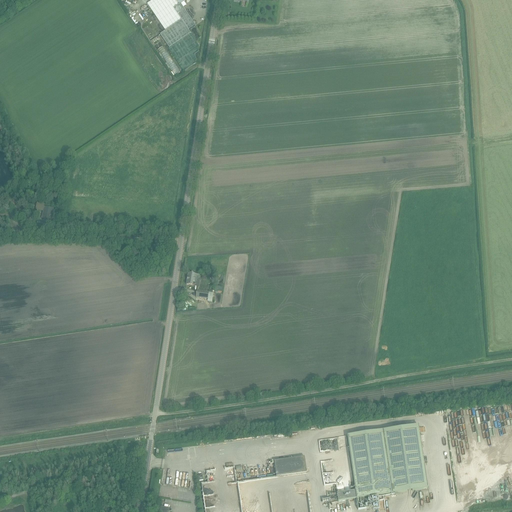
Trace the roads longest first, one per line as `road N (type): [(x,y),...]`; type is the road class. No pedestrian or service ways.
road 1 (unclassified): [(139,511),(215,0)]
road 2 (track): [(511,359),(155,412)]
road 3 (unknown): [(437,511),(446,466),(427,419),(322,433),(309,444)]
